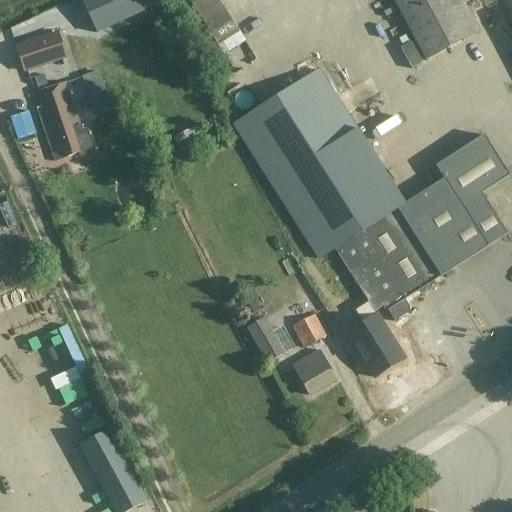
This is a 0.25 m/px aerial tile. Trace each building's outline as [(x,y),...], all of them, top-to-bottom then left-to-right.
[(473,0),(392,0),(425,62),(479,33),(465,5),(473,0)] [(66,58),(58,34),(15,48),(23,73),(66,58)] [(404,206),(318,72),(234,126),(319,260),(323,257),(332,271),(343,265),(373,312),(343,331),(354,348),(368,339),(386,367),(412,351),(394,322),(408,313),(409,309),(404,301),(505,237),(479,196),(507,178),(481,138),(416,179),(425,193),(404,206)] [(88,79),(93,96),(106,92),(102,75),(88,79)] [(82,132),(65,84),(38,93),(43,107),(37,110),(54,162),(81,153),(82,157),(93,153),(86,131),(82,132)] [(326,338),(315,316),(293,328),(304,349),(326,338)] [(285,354),(265,320),(246,332),(266,366),(285,354)] [(336,381),(320,352),(292,368),(308,397),(336,381)] [(54,406),(59,417),(81,408),(77,397),(54,406)] [(381,397),(372,402),(383,419),(392,414),(381,397)] [(129,511),(147,502),(108,430),(78,446),(113,511),(129,511)]
